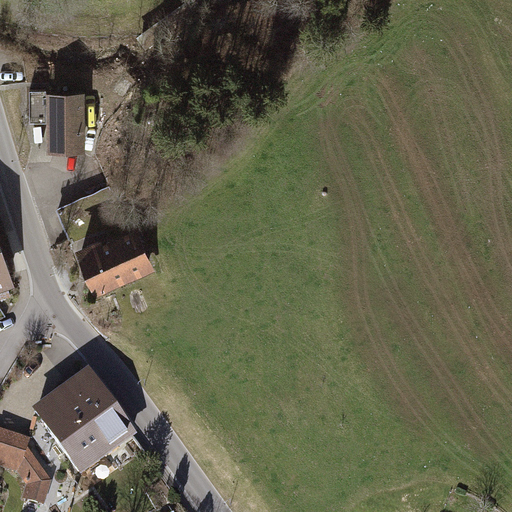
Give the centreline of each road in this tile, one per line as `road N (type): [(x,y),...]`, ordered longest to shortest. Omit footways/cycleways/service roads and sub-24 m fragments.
road 1 (tertiary): [(51,297),(216,511)]
road 2 (tertiary): [(0,137),(51,297)]
